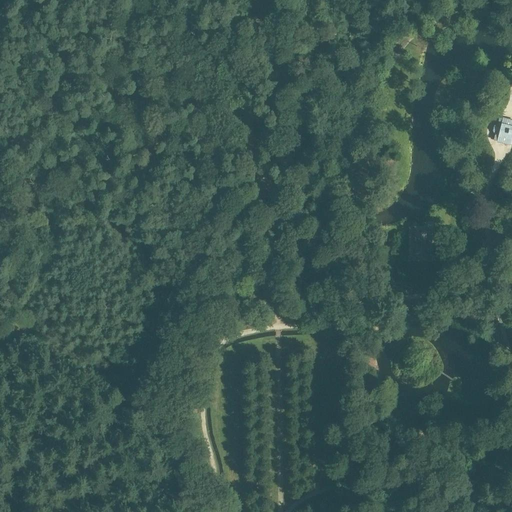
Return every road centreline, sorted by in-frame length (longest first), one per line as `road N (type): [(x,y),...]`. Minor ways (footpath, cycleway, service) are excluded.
road 1 (track): [(270,0),(276,137),(269,238),(281,511)]
road 2 (track): [(511,99),(489,131),(498,156),(486,197),(489,282),(351,305)]
road 3 (track): [(351,305),(347,191),(368,116),(408,44),(456,11)]
road 4 (track): [(351,305),(316,325),(256,330),(217,346),(203,409),(214,475),(189,511)]
road 5 (track): [(288,511),(370,471),(511,440)]
road 6 (track): [(0,390),(106,440),(187,511)]
road 7 (track): [(351,305),(346,395),(314,494)]
